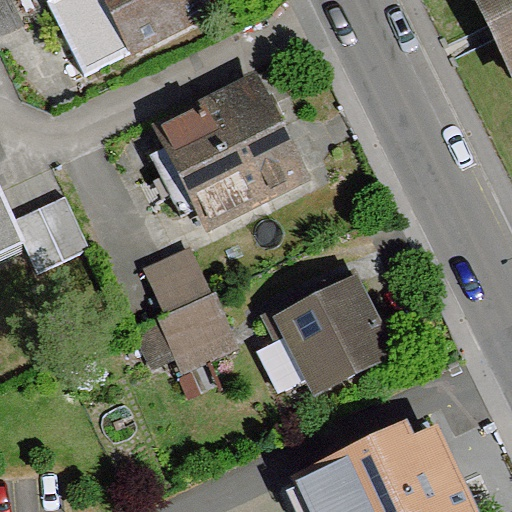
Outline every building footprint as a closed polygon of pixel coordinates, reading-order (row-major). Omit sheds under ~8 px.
[(8,0),(0,0),(0,36),(21,26),(8,0)] [(218,13),(210,0),(66,0),(55,6),(87,69),(128,48),(132,56),(218,13)] [(511,81),(511,0),(472,0),(490,36),(511,81)] [(206,231),(307,180),(256,77),(154,127),(206,231)] [(0,200),(0,262),(23,252),(0,200)] [(188,249),(143,271),(179,375),(237,347),(188,249)] [(315,398),(394,358),(356,283),(328,297),(322,284),(259,316),(273,344),(261,349),(259,364),(271,388),(286,389),(305,379),(315,398)] [(473,511),(437,432),(302,494),(310,511),(473,511)]
